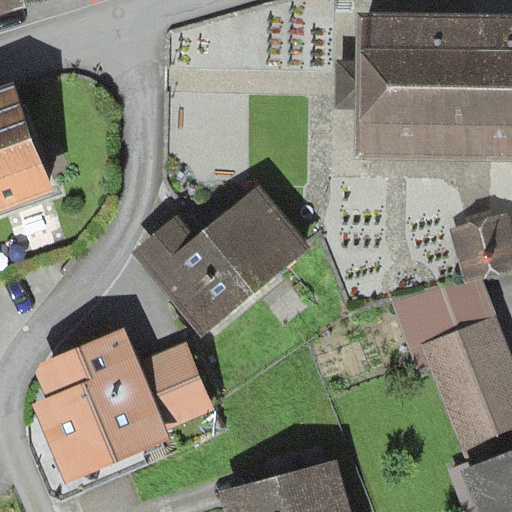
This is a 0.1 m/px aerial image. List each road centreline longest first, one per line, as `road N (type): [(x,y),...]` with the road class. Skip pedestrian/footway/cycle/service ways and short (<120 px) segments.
road 1 (residential): [(121,20),(137,92),(141,191),(93,282),(20,362),(11,430),(35,511)]
road 2 (residential): [(121,20),(0,62)]
